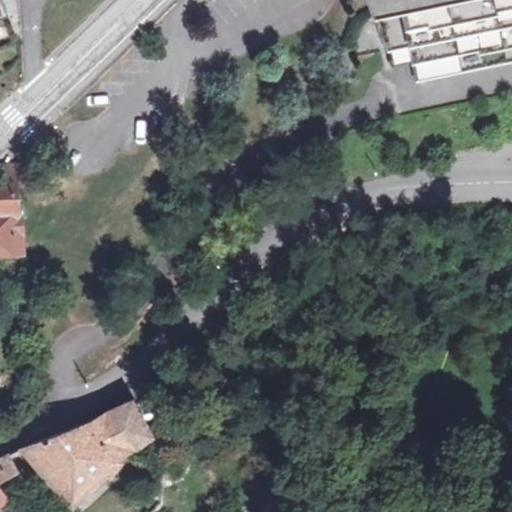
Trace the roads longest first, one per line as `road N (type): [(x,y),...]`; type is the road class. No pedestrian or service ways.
road 1 (tertiary): [(511,177),(417,181),(342,197),(293,220),(157,350),(101,392),(0,446)]
road 2 (secondary): [(0,140),(145,0)]
